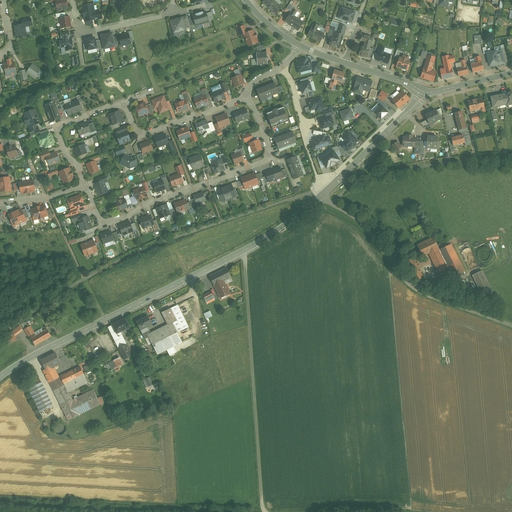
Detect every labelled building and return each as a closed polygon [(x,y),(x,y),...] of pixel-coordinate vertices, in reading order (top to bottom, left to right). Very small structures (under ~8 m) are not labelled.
[(58,0),(56,0),(56,1),(58,10),(59,11),(61,11),(62,10),(68,9),(67,4),(66,0),(58,0)] [(111,0),(110,13),(120,14),(121,0),(111,0)] [(281,8),(273,0),(265,0),(263,3),(275,14),(281,8)] [(93,4),(83,6),(84,10),(83,10),(84,18),(85,18),(86,21),(102,18),(101,12),(94,13),(93,4)] [(295,7),(290,4),(286,9),(291,13),(293,9),(294,10),(295,7)] [(337,18),(352,23),(355,12),(341,7),(337,18)] [(294,10),(293,9),(291,13),(285,22),(289,25),(298,31),(303,23),(294,16),(297,12),(294,10)] [(206,12),(199,14),(202,25),(209,23),(209,21),(207,14),(206,12)] [(199,14),(192,15),(193,18),(195,25),(196,27),(202,25),(199,14)] [(187,16),(182,17),(186,29),(190,28),(190,27),(188,19),(187,16)] [(69,17),(60,18),(60,19),(62,28),(62,29),(71,27),(70,17),(69,17)] [(173,34),(186,30),(186,29),(182,17),(169,21),(173,34)] [(31,18),(22,20),(23,25),(25,25),(25,27),(32,26),(31,18)] [(500,18),(497,21),(501,26),(505,23),(500,18)] [(319,26),(314,23),(312,28),(311,28),(308,36),(320,42),(324,34),(316,30),(319,26)] [(23,25),(15,27),(17,38),(27,36),(25,27),(25,25),(23,25)] [(339,25),(337,33),(334,32),(332,37),(329,45),(333,47),(337,48),(339,49),(340,45),(339,45),(340,40),(342,41),(344,35),(344,36),(347,27),(339,25)] [(245,26),(237,29),(240,36),(244,34),(247,33),(245,26)] [(247,33),(244,34),(245,37),(247,38),(248,41),(247,42),(248,45),(250,46),(252,45),(253,43),(257,41),(256,38),(257,37),(256,34),(254,34),(253,31),(247,33)] [(112,34),(107,35),(110,48),(115,47),(114,43),(113,38),(112,34)] [(128,34),(123,35),(123,34),(119,35),(121,44),(124,43),(125,45),(130,44),(130,41),(128,34)] [(373,38),(360,34),(358,39),(365,41),(363,46),(362,45),(359,55),(363,56),(363,57),(369,59),(372,52),(369,51),(370,48),(373,38)] [(107,35),(101,36),(102,40),(103,45),(104,49),(110,48),(107,35)] [(69,38),(63,39),(63,40),(59,41),(59,42),(58,42),(59,48),(61,48),(61,49),(66,48),(66,52),(73,50),(72,47),(74,46),(72,39),(70,39),(69,38)] [(92,39),(88,39),(86,40),(86,44),(88,50),(97,48),(95,41),(95,38),(92,39)] [(391,55),(383,52),(385,47),(381,46),(379,51),(378,53),(376,60),(388,64),(391,55)] [(404,52),(397,50),(395,57),(399,58),(402,59),(403,54),(404,54),(404,52)] [(267,52),(256,53),(256,55),(255,55),(255,56),(255,57),(255,58),(256,59),(257,59),(257,65),(260,65),(260,66),(262,67),(263,67),(264,66),(265,66),(265,65),(268,64),(268,60),(269,60),(269,59),(269,58),(269,57),(269,56),(268,56),(267,56),(267,52)] [(403,54),(402,59),(399,58),(396,67),(402,69),(402,70),(405,71),(406,70),(409,61),(407,60),(409,56),(404,54),(403,54)] [(496,57),(490,58),(493,68),(504,65),(501,55),(496,57)] [(427,59),(424,69),(421,78),(433,82),(436,72),(431,71),(435,58),(431,57),(428,56),(427,59)] [(483,70),(480,56),(475,58),(476,63),(471,65),(473,73),(483,70)] [(305,59),(305,58),(299,60),(299,63),(296,64),(297,70),(301,69),(302,72),(312,69),(310,60),(308,61),(306,60),(306,59),(306,58),(305,58),(305,59)] [(11,60),(7,60),(8,64),(4,64),(6,73),(6,76),(17,74),(14,62),(11,63),(11,60)] [(450,60),(443,62),(445,70),(452,68),(450,63),(450,60)] [(462,67),(456,68),(458,77),(468,74),(466,66),(465,60),(461,61),(462,67)] [(40,70),(33,65),(27,73),(35,78),(40,70)] [(445,70),(440,71),(442,80),(454,78),(452,68),(445,70)] [(345,74),(334,70),(332,79),(329,89),(334,91),(337,81),(345,83),(346,78),(344,78),(345,74)] [(244,84),(241,76),(232,79),(235,87),(244,84)] [(365,81),(362,79),(357,78),(354,87),(355,87),(354,92),(361,94),(360,94),(362,89),(369,92),(369,91),(372,82),(366,80),(365,81)] [(309,82),(300,85),(302,94),(312,91),(309,82)] [(225,83),(220,85),(222,90),(223,93),(228,91),(225,83)] [(275,83),(257,90),(261,100),(278,93),(276,88),(275,83)] [(210,98),(207,89),(202,91),(204,96),(205,96),(207,99),(210,98)] [(378,91),(371,89),(371,92),(369,91),(369,92),(371,92),(368,100),(376,97),(378,92),(378,91)] [(222,90),(212,94),(215,103),(226,99),(223,93),(222,90)] [(402,91),(393,100),(400,108),(409,100),(402,91)] [(388,95),(382,92),(381,93),(378,92),(376,97),(383,102),(384,101),(388,95)] [(188,93),(182,95),(184,101),(186,100),(187,103),(191,101),(188,93)] [(490,97),(492,108),(505,106),(503,94),(490,97)] [(57,96),(51,99),(53,105),(55,104),(56,106),(60,105),(60,103),(57,96)] [(164,96),(152,101),(154,106),(157,105),(160,113),(169,110),(166,102),(164,96)] [(204,96),(195,100),(195,102),(195,103),(196,105),(197,106),(198,108),(208,104),(207,99),(205,96),(204,96)] [(321,98),(307,101),(308,103),(310,111),(316,109),(318,110),(319,111),(324,110),(321,98)] [(482,98),(468,101),(470,111),(480,109),(481,113),(485,111),(484,108),(485,108),(482,98)] [(78,101),(72,103),(75,113),(82,110),(79,104),(78,100),(78,101)] [(184,101),(178,103),(179,105),(176,106),(179,113),(189,109),(187,103),(186,100),(184,101)] [(75,113),(72,103),(65,105),(66,109),(69,115),(75,113)] [(145,103),(136,107),(139,115),(142,114),(144,114),(149,112),(146,106),(145,103)] [(56,106),(55,104),(53,105),(45,107),(51,122),(60,119),(58,114),(59,114),(56,106)] [(381,120),(389,113),(381,105),(373,113),(381,120)] [(284,107),(277,110),(277,109),(273,110),(273,111),(267,114),(272,128),(289,121),(284,107)] [(354,119),(351,108),(339,112),(343,122),(354,119)] [(246,109),(238,112),(240,117),(235,119),(237,122),(249,118),(246,109)] [(35,111),(31,113),(30,111),(25,113),(27,118),(24,119),(26,124),(29,123),(30,126),(29,127),(30,129),(37,127),(36,124),(40,123),(35,111)] [(436,111),(432,113),(431,111),(428,112),(429,115),(426,116),(425,116),(427,119),(429,124),(435,121),(435,120),(439,118),(440,119),(436,111)] [(461,111),(454,113),(458,128),(459,130),(465,129),(465,128),(465,127),(461,111)] [(119,112),(110,115),(113,124),(114,124),(114,125),(118,123),(123,121),(119,112)] [(226,114),(216,118),(218,124),(220,128),(230,124),(226,114)] [(478,114),(471,116),(473,124),(479,122),(478,114)] [(331,116),(319,120),(322,129),(334,125),(331,116)] [(427,119),(419,124),(424,129),(426,127),(427,128),(431,126),(429,124),(427,119)] [(207,120),(195,125),(198,133),(202,131),(202,132),(206,131),(206,130),(210,129),(208,124),(207,120)] [(87,123),(77,127),(80,135),(90,131),(88,125),(87,123)] [(93,123),(88,125),(90,131),(91,133),(97,131),(93,123)] [(30,129),(29,130),(32,136),(40,133),(38,126),(30,129)] [(190,134),(187,127),(177,131),(180,139),(183,138),(185,139),(187,138),(188,137),(190,136),(190,134)] [(465,129),(459,130),(460,133),(460,132),(461,136),(463,136),(464,143),(465,146),(471,144),(467,128),(465,128),(465,129)] [(118,134),(116,134),(118,140),(119,140),(121,144),(131,141),(127,130),(118,134)] [(358,141),(348,131),(344,136),(346,138),(346,140),(340,145),(341,146),(346,152),(347,152),(358,141)] [(292,132),(286,135),(290,144),(296,142),(292,132)] [(42,136),(38,137),(41,146),(44,144),(46,148),(47,147),(49,148),(51,147),(52,145),(54,145),(52,140),(53,140),(51,134),(50,135),(49,133),(42,136)] [(163,135),(159,136),(155,138),(158,147),(168,144),(169,144),(168,142),(165,134),(163,135)] [(250,134),(243,137),(245,142),(252,139),(250,134)] [(286,135),(281,137),(284,147),(290,144),(286,135)] [(412,137),(411,136),(407,135),(406,136),(406,137),(403,137),(403,146),(407,146),(407,148),(408,149),(411,149),(412,148),(412,147),(415,147),(416,141),(416,138),(412,137)] [(324,136),(313,139),(314,143),(311,144),(313,150),(331,144),(328,136),(325,138),(324,136)] [(427,136),(426,149),(436,150),(437,137),(427,136)] [(461,136),(454,137),(454,136),(451,137),(452,138),(451,138),(452,140),(453,145),(464,143),(463,136),(461,136)] [(281,137),(275,139),(278,149),(284,147),(281,137)] [(258,140),(250,144),(253,153),(262,150),(258,140)] [(150,142),(140,145),(143,153),(149,151),(150,152),(152,151),(153,150),(150,142)] [(398,142),(392,146),(395,151),(396,151),(401,147),(398,142)] [(83,145),(75,148),(78,157),(87,153),(83,145)] [(15,146),(7,148),(9,158),(11,159),(15,158),(15,156),(18,156),(15,146)] [(346,152),(341,146),(338,148),(341,157),(346,152)] [(48,151),(40,154),(43,160),(47,158),(46,156),(50,155),(48,151)] [(333,151),(321,159),(326,168),(331,165),(331,166),(335,164),(335,163),(339,160),(333,151)] [(50,155),(46,156),(47,158),(50,165),(60,162),(58,157),(57,157),(56,153),(50,155)] [(240,153),(237,155),(235,154),(233,155),(232,157),(235,164),(243,161),(242,157),(241,153),(240,153)] [(130,158),(125,155),(121,164),(125,166),(125,165),(130,167),(133,166),(134,169),(138,167),(137,166),(137,165),(134,156),(130,158)] [(200,155),(191,159),(195,169),(198,168),(198,169),(199,169),(200,169),(201,168),(200,167),(204,166),(200,155)] [(228,163),(225,155),(225,156),(220,157),(219,158),(220,160),(220,159),(222,165),(228,163)] [(288,160),(287,160),(290,169),(290,170),(291,170),(294,179),(303,176),(296,157),(288,160)] [(220,160),(215,162),(216,165),(211,166),(214,174),(224,170),(222,165),(220,159),(220,160)] [(95,161),(87,164),(91,174),(99,171),(95,161)] [(181,166),(176,168),(178,174),(180,174),(181,176),(184,174),(181,166)] [(281,171),(280,167),(273,170),(276,180),(283,177),(281,171)] [(69,168),(61,172),(63,175),(60,176),(62,180),(63,180),(64,184),(74,180),(72,176),(73,176),(71,172),(69,168)] [(273,170),(265,173),(266,176),(269,182),(276,180),(273,170)] [(178,174),(170,178),(172,185),(175,186),(177,185),(177,184),(183,182),(181,176),(180,174),(178,174)] [(254,174),(250,175),(249,175),(248,176),(252,186),(258,184),(257,181),(255,175),(254,174)] [(105,175),(96,178),(98,183),(107,180),(105,175)] [(248,176),(246,176),(246,177),(241,178),(242,180),(244,186),(245,188),(245,189),(252,186),(248,176)] [(33,180),(31,181),(29,180),(26,181),(28,193),(30,193),(30,192),(35,191),(34,186),(33,180)] [(107,180),(98,183),(95,184),(96,188),(97,189),(97,191),(98,191),(99,195),(108,192),(104,183),(108,182),(107,180)] [(26,181),(23,181),(22,182),(19,183),(20,190),(21,193),(26,192),(26,193),(28,193),(26,181)] [(162,181),(153,184),(157,192),(166,189),(165,187),(162,181)] [(11,184),(0,185),(0,192),(4,192),(5,192),(6,192),(7,191),(11,191),(11,184)] [(232,185),(225,188),(229,199),(236,197),(233,189),(232,185)] [(144,187),(134,191),(134,192),(132,193),(133,197),(135,196),(137,200),(147,196),(144,187)] [(225,188),(218,190),(218,192),(219,195),(222,202),(229,199),(225,188)] [(203,193),(199,194),(200,195),(194,197),(195,199),(196,204),(206,200),(203,193)] [(81,195),(68,200),(71,210),(77,208),(84,206),(81,195)] [(122,201),(121,200),(118,201),(118,202),(118,204),(115,205),(117,211),(121,210),(122,211),(123,210),(124,209),(124,208),(125,208),(126,208),(127,208),(126,204),(127,204),(125,200),(122,201)] [(185,200),(175,204),(178,213),(188,209),(189,209),(187,203),(185,200)] [(192,201),(187,203),(189,209),(188,209),(189,210),(194,208),(195,210),(194,208),(193,205),(192,201)] [(166,205),(156,209),(160,219),(160,220),(164,218),(164,217),(170,215),(169,211),(166,205)] [(45,206),(40,207),(40,206),(38,207),(41,219),(44,218),(43,217),(48,215),(45,206)] [(38,207),(35,208),(35,209),(31,210),(34,220),(39,218),(39,219),(41,219),(38,207)] [(18,211),(12,213),(12,214),(9,215),(9,216),(13,224),(14,226),(26,220),(25,219),(22,211),(21,210),(19,211),(18,211)] [(71,216),(71,217),(73,222),(78,220),(81,219),(79,213),(71,216)] [(149,216),(140,219),(142,224),(143,224),(144,228),(152,225),(154,224),(153,221),(152,220),(151,220),(149,216)] [(81,219),(78,220),(81,229),(81,230),(81,232),(83,233),(85,232),(86,231),(92,228),(89,218),(86,217),(81,219)] [(130,223),(127,224),(126,223),(120,226),(121,229),(120,230),(121,232),(122,232),(123,235),(125,239),(129,238),(129,233),(130,233),(130,232),(133,231),(131,225),(130,223)] [(110,232),(105,233),(104,233),(102,234),(101,235),(104,243),(113,240),(110,232)] [(446,246),(440,250),(438,246),(433,238),(417,246),(423,257),(429,254),(438,272),(448,268),(455,264),(446,246)] [(449,240),(438,246),(440,250),(446,246),(451,244),(449,240)] [(94,241),(87,243),(91,254),(98,251),(96,247),(96,246),(96,245),(95,245),(94,241)] [(87,243),(81,245),(83,249),(82,250),(83,252),(84,252),(85,256),(91,254),(87,243)] [(460,262),(451,244),(446,246),(455,264),(460,262)] [(490,257),(491,255),(490,252),(489,250),(486,249),(484,249),(482,249),(479,251),(478,253),(478,255),(478,258),(480,260),(482,261),(484,261),(487,261),(489,259),(490,257)] [(423,278),(413,258),(405,262),(416,282),(423,278)] [(455,264),(448,268),(453,278),(465,272),(460,262),(455,264)] [(227,268),(209,276),(214,286),(220,298),(230,293),(226,285),(226,284),(224,281),(231,277),(227,268)] [(482,271),(472,275),(484,298),(493,293),(482,271)] [(211,292),(203,295),(207,304),(215,300),(211,292)] [(177,306),(162,313),(168,326),(148,336),(149,338),(158,355),(182,342),(177,333),(188,328),(177,306)] [(212,311),(205,314),(207,319),(214,316),(212,311)] [(148,317),(136,323),(140,331),(141,331),(145,340),(149,338),(148,336),(146,331),(148,330),(147,328),(152,325),(148,317)] [(125,319),(112,325),(108,327),(124,360),(133,356),(121,332),(130,328),(125,319)] [(34,333),(30,326),(24,330),(29,337),(30,336),(34,333)] [(42,329),(34,333),(30,336),(36,346),(51,336),(47,329),(43,331),(42,329)] [(8,338),(12,343),(17,339),(13,334),(8,338)] [(56,353),(41,361),(45,369),(43,370),(50,383),(59,378),(53,366),(56,365),(57,366),(61,363),(56,353)] [(80,367),(73,371),(77,378),(84,374),(80,367)] [(73,371),(60,377),(64,384),(77,378),(73,371)] [(77,378),(64,384),(60,377),(59,378),(50,383),(68,420),(100,404),(93,390),(72,400),(68,392),(88,382),(84,374),(77,378)] [(38,376),(29,380),(32,387),(41,382),(38,376)] [(155,384),(152,377),(144,380),(148,388),(155,384)] [(32,387),(29,388),(40,412),(53,406),(41,382),(32,387)] [(66,431),(66,429),(66,427),(65,425),(63,424),(60,423),(58,424),(56,425),(55,427),(54,429),(55,432),(56,433),(58,435),(61,435),(63,435),(65,433),(66,431)]
